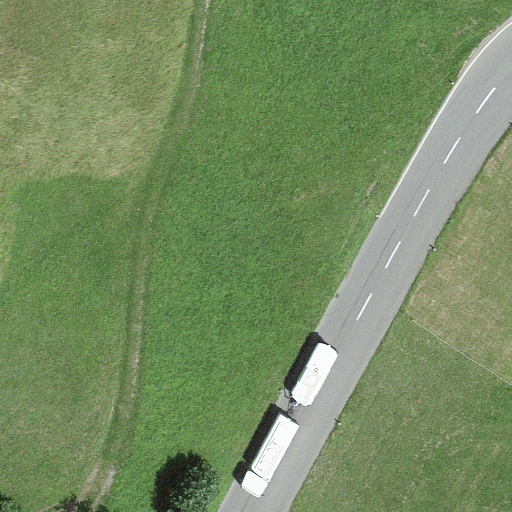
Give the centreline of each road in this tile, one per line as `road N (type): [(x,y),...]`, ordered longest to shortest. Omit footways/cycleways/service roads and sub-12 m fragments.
road 1 (track): [(93,511),(117,453),(143,214),(192,90),(207,0)]
road 2 (primary): [(252,511),(449,157),(511,69)]
